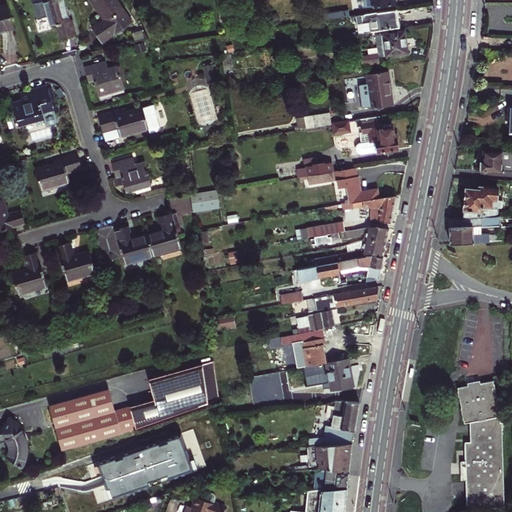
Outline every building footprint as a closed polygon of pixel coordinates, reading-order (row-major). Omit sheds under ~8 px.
[(68,21),(62,0),(50,0),(38,3),(33,4),(38,20),(42,19),(48,17),(51,26),(57,24),(61,39),(68,37),(76,35),(72,20),(68,21)] [(132,21),(116,0),(90,0),(104,19),(93,27),(98,34),(103,41),(132,21)] [(1,6),(0,6),(0,32),(14,28),(8,4),(1,6)] [(369,22),(370,32),(399,27),(398,18),(396,9),(390,10),(361,15),(363,23),(364,23),(369,22)] [(349,11),(325,14),(326,20),(348,17),(350,17),(349,11)] [(142,30),(132,33),(134,39),(144,37),(142,30)] [(381,34),(381,35),(375,36),(378,53),(360,55),(362,65),(380,62),(379,56),(408,52),(406,41),(405,30),(381,34)] [(229,54),(222,55),(225,73),(232,72),(229,54)] [(107,62),(85,68),(87,75),(89,82),(95,81),(99,96),(124,89),(118,66),(109,68),(107,62)] [(391,87),(389,71),(366,74),(367,84),(359,86),(362,106),(370,105),(371,108),(394,104),(391,87)] [(16,113),(18,122),(19,126),(45,119),(46,124),(54,121),(56,118),(55,113),(60,111),(58,105),(54,106),(49,89),(48,85),(34,89),(20,93),(22,100),(13,103),(16,113)] [(53,87),(49,89),(54,106),(58,105),(53,87)] [(123,110),(99,117),(101,124),(103,131),(104,131),(118,128),(120,136),(149,128),(151,133),(158,131),(160,126),(155,104),(124,113),(123,110)] [(305,118),(307,128),(331,124),(330,113),(305,117),(305,118)] [(379,124),(378,117),(356,120),(357,125),(362,124),(363,131),(360,132),(361,142),(359,142),(357,144),(355,146),(356,149),(358,151),(360,153),(377,150),(377,152),(398,149),(397,143),(396,137),(394,138),(394,134),(393,127),(383,128),(383,124),(379,124)] [(271,134),(307,128),(305,118),(298,119),(299,125),(271,130),(271,134)] [(334,124),(335,133),(349,130),(348,122),(334,124)] [(118,128),(104,131),(106,140),(120,136),(118,128)] [(511,151),(483,151),(483,159),(479,159),(479,165),(479,171),(511,171),(511,151)] [(55,161),(55,163),(36,169),(41,189),(56,185),(70,182),(68,173),(82,169),(78,154),(55,161)] [(305,168),(306,176),(307,176),(332,172),(331,163),(324,164),(324,162),(316,164),(315,157),(303,159),(305,168)] [(134,158),(112,164),(114,171),(117,178),(122,177),(127,192),(152,185),(145,162),(136,165),(134,158)] [(297,169),(298,177),(306,176),(305,168),(297,169)] [(357,176),(356,168),(332,172),(307,176),(309,185),(337,181),(338,188),(346,187),(348,199),(345,200),(345,203),(379,198),(378,193),(377,188),(361,191),(358,176),(357,176)] [(464,203),(462,218),(481,217),(496,216),(497,208),(501,208),(503,207),(503,202),(502,200),(496,200),(497,187),(483,186),(483,190),(476,189),(466,188),(464,203)] [(197,193),(197,194),(199,211),(221,208),(219,190),(197,193)] [(341,204),(342,210),(353,208),(373,208),(371,219),(390,223),(393,209),(396,195),(379,198),(345,203),(341,204)] [(9,213),(5,198),(0,199),(0,231),(26,224),(24,217),(22,209),(9,213)] [(182,212),(174,214),(178,230),(186,227),(182,212)] [(149,234),(155,255),(169,251),(183,247),(178,230),(173,213),(159,217),(163,230),(149,234)] [(462,218),(450,218),(450,231),(450,244),(490,242),(489,233),(482,234),(473,234),(473,226),(482,226),(481,217),(462,218)] [(319,226),(320,235),(344,231),(357,229),(355,220),(319,226)] [(134,238),(130,225),(123,227),(116,229),(125,264),(155,255),(149,234),(134,238)] [(364,239),(386,242),(388,235),(389,228),(378,225),(357,229),(344,231),(346,238),(360,235),(360,234),(364,233),(364,239)] [(482,234),(482,226),(473,226),(473,234),(482,234)] [(364,239),(363,241),(362,249),(348,251),(348,252),(334,255),(335,257),(327,259),(327,263),(337,261),(364,256),(373,255),(383,257),(385,250),(386,242),(364,239)] [(220,251),(241,246),(239,240),(218,244),(220,251)] [(359,240),(346,244),(348,251),(362,249),(363,241),(359,240)] [(77,255),(73,241),(65,244),(58,246),(68,280),(97,272),(91,251),(77,255)] [(28,269),(12,273),(18,294),(48,286),(38,251),(31,253),(24,255),(28,269)] [(364,256),(337,261),(339,270),(359,266),(368,266),(366,277),(378,280),(379,279),(381,270),(382,261),(383,257),(373,255),(364,256)] [(339,270),(337,261),(327,263),(298,269),(300,280),(320,277),(340,273),(339,270)] [(377,293),(378,288),(337,296),(336,294),(315,298),(317,310),(376,299),(377,293)] [(301,291),(280,295),(282,304),(303,300),(301,291)] [(299,334),(301,333),(317,330),(324,329),(324,327),(335,325),(334,317),(332,310),(307,315),(308,316),(297,318),(298,329),(299,334)] [(294,335),(281,337),(283,344),(302,341),(301,333),(299,334),(294,335)] [(222,334),(212,336),(213,349),(224,348),(222,334)] [(325,339),(303,342),(303,345),(304,348),(322,344),(322,343),(326,342),(325,339)] [(324,363),(325,362),(324,354),(322,346),(322,344),(304,348),(304,349),(307,366),(317,364),(324,363)] [(324,363),(326,372),(324,372),(326,381),(328,381),(330,390),(353,385),(351,377),(350,369),(351,368),(349,358),(325,362),(324,363)] [(218,383),(216,369),(214,361),(149,380),(152,389),(155,400),(130,407),(137,428),(179,414),(220,400),(218,383)] [(283,376),(282,371),(259,375),(260,381),(283,376)] [(500,416),(493,381),(458,388),(465,423),(470,422),(471,442),(465,442),(466,468),(463,469),(463,480),(466,480),(467,508),(504,507),(502,422),(500,422),(500,416)] [(116,411),(113,401),(109,389),(50,406),(54,419),(63,450),(120,434),(137,428),(130,407),(116,411)] [(351,402),(336,401),(331,427),(326,425),(324,437),(309,438),(309,447),(317,446),(352,443),(356,422),(359,402),(351,402)] [(11,418),(4,428),(3,427),(1,427),(0,427),(0,439),(0,440),(2,440),(4,439),(5,439),(6,441),(8,443),(8,445),(9,447),(9,450),(8,452),(8,454),(7,457),(15,461),(23,466),(25,463),(26,460),(27,456),(28,453),(28,450),(28,446),(28,443),(27,439),(26,436),(25,433),(23,430),(21,427),(19,425),(16,422),(14,420),(11,418)] [(352,444),(317,447),(318,469),(326,468),(327,469),(349,472),(351,458),(352,444)] [(102,462),(78,469),(82,478),(85,487),(108,480),(102,462)] [(326,468),(318,469),(315,469),(315,491),(347,488),(348,480),(349,472),(327,469),(326,468)] [(344,511),(346,503),(347,488),(315,491),(308,491),(305,511),(291,510),(290,511),(344,511)] [(223,511),(225,508),(196,497),(192,507),(188,505),(184,511),(223,511)]
